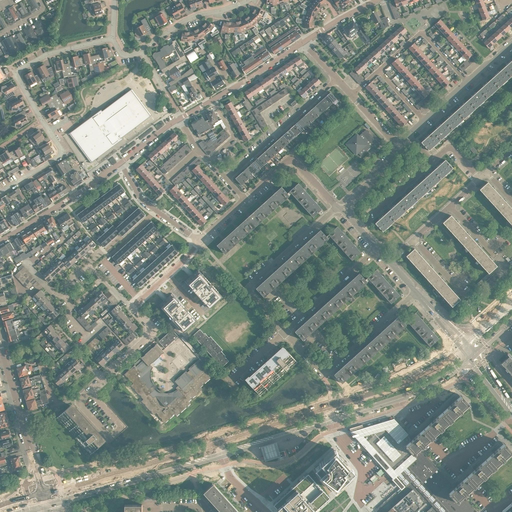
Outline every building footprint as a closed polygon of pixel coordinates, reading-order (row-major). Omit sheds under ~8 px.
[(39,8),(35,0),(31,0),(32,1),(29,3),(33,11),(39,8)] [(93,12),(92,13),(94,16),(93,16),(98,15),(99,16),(101,15),(102,14),(103,14),(102,10),(102,8),(106,6),(105,2),(101,3),(100,0),(99,0),(99,1),(91,3),(92,5),(88,6),(88,7),(90,6),(91,10),(93,12)] [(175,5),(180,15),(181,14),(182,16),(186,13),(184,9),(183,9),(182,7),(185,6),(182,0),(180,0),(179,1),(180,3),(175,5)] [(190,6),(191,9),(197,7),(194,0),(184,0),(187,5),(189,4),(190,6)] [(194,0),(197,7),(198,7),(199,9),(203,6),(202,2),(201,2),(200,0),(194,0)] [(314,0),(312,4),(320,10),(319,9),(320,9),(320,8),(321,8),(323,6),(317,0),(314,0)] [(476,3),(478,9),(485,6),(487,5),(486,3),(484,4),(483,1),(476,3)] [(28,12),(23,2),(20,4),(21,8),(19,9),(22,16),(28,12)] [(320,10),(312,4),(308,9),(317,14),(318,12),(318,11),(319,10),(320,10)] [(179,15),(180,15),(175,5),(170,8),(169,6),(166,8),(169,14),(172,13),(173,14),(173,15),(175,19),(180,17),(179,15)] [(306,15),(315,18),(315,17),(315,16),(316,16),(317,14),(308,9),(306,8),(307,6),(304,5),(302,8),(305,10),(307,11),(306,15)] [(480,14),(487,12),(489,11),(488,9),(486,9),(485,6),(478,9),(480,14)] [(12,7),(8,10),(14,19),(15,20),(19,18),(16,13),(12,7)] [(255,9),(254,11),(262,17),(265,11),(262,10),(260,9),(256,7),(256,8),(256,9),(255,9)] [(151,23),(154,29),(156,27),(156,28),(158,27),(159,26),(160,26),(167,22),(166,19),(168,18),(164,9),(153,15),(155,18),(149,21),(151,23)] [(380,19),(375,10),(370,13),(375,22),(380,19)] [(264,19),(262,17),(254,11),(252,13),(252,14),(251,15),(250,15),(257,22),(260,19),(262,20),(264,19)] [(488,15),(487,12),(480,14),(483,20),(489,17),(491,17),(490,14),(488,15)] [(249,16),(247,18),(252,27),(257,22),(250,15),(251,15),(249,16)] [(384,28),(389,26),(385,16),(380,18),(384,28)] [(147,33),(144,27),(148,25),(145,18),(140,21),(143,25),(136,28),(136,29),(135,30),(135,32),(134,34),(137,37),(140,36),(140,37),(147,33)] [(243,20),(242,20),(246,29),(252,27),(247,18),(245,19),(244,20),(243,20)] [(240,21),(238,22),(240,32),(246,29),(242,20),(243,21),(241,21),(240,21)] [(438,29),(444,24),(440,20),(434,24),(433,26),(435,28),(436,26),(438,29)] [(41,21),(34,24),(40,35),(47,31),(41,21)] [(204,25),(210,31),(214,26),(212,24),(210,23),(207,21),(206,23),(205,23),(204,25)] [(502,23),(504,25),(501,27),(506,32),(510,28),(505,23),(504,21),(502,23)] [(353,22),(349,24),(349,25),(347,26),(343,28),(348,35),(357,29),(353,22)] [(448,28),(444,24),(438,29),(437,30),(439,32),(440,31),(442,33),(448,28)] [(200,28),(200,27),(200,28),(205,35),(210,31),(204,25),(202,26),(202,27),(200,28)] [(402,25),(397,29),(402,35),(404,36),(406,35),(404,33),(407,31),(402,25)] [(499,29),(497,31),(501,36),(506,32),(501,27),(500,25),(498,27),(499,29)] [(30,26),(24,30),(30,41),(37,38),(30,26)] [(294,27),(290,30),(296,39),(301,36),(294,27)] [(205,35),(200,28),(199,29),(198,29),(196,30),(200,38),(205,35)] [(362,28),(357,31),(366,44),(370,41),(362,28)] [(452,33),(448,28),(442,33),(446,38),(452,33)] [(398,39),(402,35),(397,29),(393,33),(398,39)] [(493,31),(495,33),(492,35),(497,40),(501,36),(497,31),(495,29),(493,31)] [(192,32),(192,31),(191,31),(194,40),(200,38),(196,30),(194,31),(193,32),(192,32)] [(292,42),(296,39),(290,30),(286,33),(292,42)] [(27,47),(19,33),(17,35),(18,38),(15,40),(21,50),(27,47)] [(281,36),(288,45),(292,42),(286,33),(281,36)] [(393,43),(398,39),(393,33),(389,37),(393,43)] [(446,38),(445,39),(446,41),(445,42),(448,45),(449,44),(456,37),(452,33),(446,38)] [(490,37),(488,39),(493,44),(497,40),(492,35),(491,33),(489,35),(490,37)] [(12,35),(9,37),(16,49),(18,48),(17,47),(18,47),(14,40),(12,35)] [(324,41),(328,45),(334,40),(330,35),(324,41)] [(283,48),(288,45),(281,36),(277,39),(283,48)] [(392,47),(391,45),(393,43),(389,37),(384,41),(389,47),(391,48),(392,47)] [(452,44),(454,46),(460,42),(456,37),(449,44),(450,45),(452,44)] [(9,38),(5,41),(12,54),(16,52),(9,38)] [(175,61),(173,63),(185,56),(175,39),(175,40),(172,42),(172,41),(172,43),(169,46),(168,45),(164,46),(163,46),(169,56),(172,52),(172,51),(175,50),(178,56),(174,59),(175,61)] [(283,48),(277,39),(273,42),(279,51),(283,48)] [(483,43),(488,48),(493,44),(488,39),(483,43)] [(338,44),(334,40),(328,45),(332,50),(338,44)] [(387,49),(389,47),(384,41),(380,45),(385,51),(386,52),(388,51),(387,49)] [(275,54),(279,51),(273,42),(268,45),(275,54)] [(454,50),(456,48),(458,51),(464,46),(460,42),(454,46),(453,48),(454,50)] [(412,52),(418,48),(419,46),(418,44),(416,46),(414,43),(408,48),(412,52)] [(342,49),(338,44),(332,50),(336,54),(342,49)] [(380,45),(375,49),(380,55),(385,51),(380,45)] [(163,56),(164,57),(169,56),(163,46),(160,49),(160,51),(156,53),(155,52),(156,52),(153,53),(152,56),(155,61),(155,60),(155,59),(159,66),(159,67),(161,70),(173,63),(167,66),(161,58),(163,56)] [(460,53),(462,55),(468,50),(464,46),(458,51),(457,52),(458,54),(460,53)] [(101,49),(102,54),(103,59),(106,58),(114,56),(110,49),(108,49),(109,50),(108,51),(107,47),(101,49)] [(261,50),(267,59),(271,57),(265,47),(261,50)] [(420,50),(418,48),(412,52),(416,57),(422,52),(424,50),(422,48),(420,50)] [(342,49),(336,54),(340,59),(343,56),(346,58),(350,55),(345,50),(344,51),(342,49)] [(378,57),(380,55),(375,49),(371,53),(376,58),(377,60),(379,58),(378,57)] [(267,59),(261,50),(256,53),(263,62),(267,59)] [(462,55),(466,60),(467,59),(469,57),(471,55),(472,55),(468,50),(462,55)] [(194,51),(187,55),(191,62),(198,57),(194,51)] [(210,60),(215,57),(212,52),(207,55),(210,60)] [(426,53),(424,55),(422,52),(416,57),(420,61),(426,56),(427,55),(426,53)] [(82,57),(81,57),(82,65),(88,64),(88,63),(91,63),(90,57),(89,53),(83,54),(84,58),(83,58),(82,57)] [(254,54),(253,53),(252,53),(250,54),(252,56),(258,65),(263,62),(256,53),(254,54)] [(367,57),(371,62),(376,58),(371,53),(367,57)] [(101,54),(94,55),(96,64),(99,63),(102,73),(105,71),(103,64),(107,63),(106,58),(103,59),(102,54),(101,55),(101,54)] [(96,64),(94,55),(91,56),(91,57),(90,57),(91,63),(88,63),(88,64),(90,71),(94,70),(95,74),(100,74),(102,73),(99,63),(96,64)] [(71,57),(72,63),(73,63),(74,67),(77,66),(82,65),(81,57),(79,58),(79,59),(78,59),(77,56),(71,57)] [(185,56),(173,63),(161,70),(163,73),(165,72),(168,70),(169,71),(168,71),(170,76),(169,76),(179,70),(176,67),(175,66),(188,60),(185,56)] [(254,68),(258,65),(252,56),(248,59),(254,68)] [(302,62),(298,56),(293,59),(297,65),(299,67),(301,66),(299,64),(302,62)] [(430,61),(426,56),(420,61),(424,66),(430,61)] [(367,66),(371,62),(367,57),(362,61),(367,66)] [(393,65),(395,68),(401,63),(397,58),(391,63),(390,65),(391,67),(393,65)] [(55,71),(62,70),(64,69),(63,65),(64,65),(62,59),(56,61),(57,64),(56,64),(54,64),(55,71)] [(250,71),(254,68),(248,59),(243,62),(250,71)] [(295,67),(297,65),(293,59),(288,63),(292,68),(294,71),(296,69),(295,67)] [(511,59),(509,62),(508,61),(506,63),(507,64),(508,64),(506,66),(506,65),(503,68),(510,77),(511,75),(511,59)] [(227,67),(222,60),(218,62),(223,71),(227,68),(233,78),(240,74),(236,68),(238,66),(236,62),(233,64),(233,63),(227,67)] [(245,74),(250,71),(243,62),(242,60),(240,62),(243,66),(241,68),(245,74)] [(207,71),(205,72),(207,75),(210,73),(208,70),(210,70),(209,68),(211,67),(207,61),(202,64),(206,70),(207,71)] [(358,65),(363,70),(367,66),(362,61),(358,65)] [(434,62),(432,64),(430,61),(424,66),(428,70),(434,65),(435,64),(434,62)] [(65,64),(64,65),(63,65),(64,69),(62,70),(63,77),(67,76),(68,78),(67,79),(69,88),(74,88),(78,85),(76,76),(75,77),(74,74),(78,73),(77,66),(74,67),(73,63),(72,63),(71,63),(71,62),(64,64),(65,64)] [(290,70),(292,68),(288,63),(284,66),(288,72),(289,74),(291,72),(290,70)] [(401,63),(395,68),(394,69),(395,71),(397,70),(399,72),(405,67),(401,63)] [(54,75),(51,67),(47,69),(44,65),(37,69),(42,78),(49,74),(51,77),(54,75)] [(356,72),(358,74),(363,70),(358,65),(353,69),(354,69),(356,72)] [(438,70),(434,65),(428,70),(432,74),(438,70)] [(286,76),(285,74),(288,72),(284,66),(279,69),(283,75),(284,77),(286,76)] [(179,70),(169,76),(170,76),(173,79),(174,79),(174,80),(170,81),(168,83),(169,83),(170,86),(170,87),(195,72),(192,67),(181,76),(180,75),(181,75),(179,70)] [(210,70),(208,70),(210,73),(207,75),(205,72),(203,74),(208,81),(209,80),(214,77),(218,74),(214,67),(210,70)] [(409,72),(405,67),(399,72),(403,76),(409,72)] [(496,75),(491,79),(499,87),(505,82),(504,81),(506,79),(507,80),(510,77),(503,68),(499,72),(498,73),(497,72),(497,71),(495,73),(495,74),(496,75)] [(280,77),(283,75),(279,69),(274,72),(278,78),(279,80),(281,79),(280,77)] [(436,79),(442,74),(438,70),(432,74),(436,79)] [(40,81),(37,75),(34,76),(32,72),(24,76),(30,85),(37,81),(37,82),(40,81)] [(269,76),(273,82),(278,78),(274,72),(269,76)] [(407,81),(413,76),(409,72),(403,76),(402,78),(403,80),(405,78),(407,81)] [(190,81),(198,77),(196,73),(188,77),(190,81)] [(436,79),(440,83),(446,78),(447,77),(445,75),(444,76),(442,74),(436,79)] [(314,78),(311,81),(316,86),(321,82),(315,75),(313,77),(314,78)] [(268,85),(273,82),(269,76),(264,79),(268,85)] [(417,81),(413,76),(407,81),(406,82),(407,84),(409,83),(411,85),(417,81)] [(196,99),(194,97),(197,95),(193,87),(189,81),(187,77),(182,80),(184,84),(187,90),(189,94),(187,95),(187,96),(187,97),(188,98),(189,98),(191,102),(192,102),(193,101),(194,100),(196,99)] [(214,77),(209,80),(210,82),(211,81),(212,82),(210,83),(215,89),(224,83),(220,77),(215,79),(214,77)] [(448,81),(446,78),(440,83),(444,88),(450,83),(449,83),(451,81),(449,79),(448,81)] [(259,82),(263,88),(268,85),(264,79),(259,82)] [(492,93),(499,87),(491,79),(486,83),(485,82),(483,84),(484,85),(484,86),(483,87),(483,86),(479,90),(487,98),(490,95),(490,94),(492,92),(492,93)] [(311,81),(307,85),(312,90),(316,86),(311,81)] [(415,90),(421,85),(417,81),(411,85),(410,87),(411,89),(413,87),(415,90)] [(6,85),(2,87),(1,91),(6,94),(5,97),(6,99),(15,94),(13,90),(15,89),(11,82),(6,85)] [(258,92),(263,88),(259,82),(254,86),(258,92)] [(371,82),(365,87),(369,91),(375,86),(376,85),(375,83),(373,85),(371,82)] [(307,94),(312,90),(307,85),(306,83),(304,85),(305,87),(303,89),(307,94)] [(417,92),(419,94),(425,89),(421,85),(415,90),(414,91),(415,93),(417,92)] [(254,86),(249,89),(253,95),(258,92),(254,86)] [(379,91),(375,86),(369,91),(373,96),(379,91)] [(298,93),(303,98),(307,94),(303,89),(301,87),(299,89),(301,91),(298,93)] [(91,163),(121,141),(123,139),(122,137),(151,116),(151,115),(150,115),(131,90),(132,89),(131,89),(102,111),(101,110),(69,133),(69,134),(69,133),(91,162),(91,163)] [(250,97),(253,95),(249,89),(244,92),(249,100),(252,99),(250,97)] [(421,96),(423,98),(423,99),(424,98),(426,96),(428,94),(429,94),(425,89),(419,94),(418,96),(419,97),(421,96)] [(47,104),(49,107),(71,94),(67,90),(59,95),(60,96),(58,97),(56,94),(50,97),(51,100),(47,102),(48,103),(47,104)] [(483,101),(487,98),(479,90),(476,93),(475,94),(474,93),(473,93),(471,94),(472,95),(472,96),(468,100),(475,108),(481,103),(481,102),(483,101)] [(377,100),(383,95),(379,91),(373,96),(377,100)] [(42,105),(47,102),(51,100),(50,97),(47,92),(40,96),(41,97),(42,97),(42,98),(39,99),(42,105)] [(328,94),(327,93),(325,95),(333,103),(333,102),(336,99),(330,92),(328,94)] [(51,109),(52,110),(56,108),(57,111),(63,107),(61,104),(64,102),(64,104),(72,99),(71,94),(49,107),(51,110),(51,109)] [(324,98),(323,99),(329,106),(332,103),(333,103),(325,95),(323,96),(324,98)] [(387,100),(383,95),(377,100),(381,104),(387,100)] [(13,111),(16,112),(19,109),(24,106),(25,106),(21,99),(18,100),(16,97),(7,102),(9,104),(9,109),(9,110),(9,111),(10,112),(11,112),(12,111),(13,111)] [(321,100),(320,99),(318,101),(326,110),(326,109),(325,109),(329,106),(323,99),(321,100)] [(385,109),(391,104),(387,100),(381,104),(385,109)] [(469,114),(475,108),(468,100),(463,104),(462,104),(462,103),(460,105),(460,106),(461,107),(460,108),(460,107),(456,111),(464,119),(467,116),(467,115),(469,113),(469,114)] [(317,104),(315,106),(322,112),(325,109),(325,110),(326,110),(318,101),(316,103),(317,104)] [(227,111),(234,107),(231,102),(224,105),(227,111)] [(393,107),(391,104),(385,109),(389,113),(395,108),(396,107),(395,105),(393,107)] [(314,107),(313,106),(311,108),(318,116),(319,116),(318,116),(322,112),(315,106),(314,107)] [(235,110),(234,107),(227,111),(230,116),(236,112),(239,111),(237,109),(235,110)] [(52,110),(47,113),(50,119),(53,117),(53,118),(54,120),(60,116),(57,111),(56,108),(52,110)] [(310,111),(308,112),(314,119),(318,116),(311,108),(309,110),(310,111)] [(399,109),(397,111),(395,108),(389,113),(393,118),(399,113),(400,111),(399,109)] [(24,115),(26,114),(24,110),(15,115),(17,119),(15,120),(15,126),(19,128),(22,125),(28,122),(28,123),(28,122),(24,115)] [(218,121),(216,118),(217,117),(216,117),(216,116),(215,116),(212,111),(211,111),(209,112),(209,113),(207,114),(209,119),(209,120),(207,121),(211,129),(214,127),(213,125),(215,124),(214,123),(218,121)] [(460,122),(464,119),(456,111),(452,114),(453,114),(451,115),(451,114),(451,115),(450,114),(448,115),(449,116),(449,117),(444,121),(452,129),(458,124),(457,123),(459,122),(460,122)] [(239,117),(236,112),(230,116),(233,121),(239,117)] [(307,114),(306,112),(303,114),(311,123),(311,122),(314,119),(308,112),(307,114)] [(393,118),(397,122),(402,117),(404,116),(402,114),(401,115),(399,113),(393,118)] [(302,117),(301,119),(307,126),(310,123),(311,123),(303,114),(301,116),(302,117)] [(200,135),(211,129),(207,121),(206,120),(205,121),(202,117),(191,123),(194,129),(196,128),(196,129),(195,130),(199,138),(201,137),(200,135)] [(236,126),(242,123),(239,117),(233,121),(236,126)] [(405,120),(402,117),(397,122),(401,126),(408,120),(407,118),(405,120)] [(299,120),(298,119),(296,121),(304,129),(307,126),(301,119),(299,120)] [(295,124),(294,125),(300,132),(303,129),(304,130),(304,129),(296,121),(294,123),(295,124)] [(446,135),(452,129),(444,121),(440,125),(439,125),(438,124),(436,126),(437,127),(438,128),(437,129),(436,128),(433,132),(440,140),(444,137),(443,136),(445,134),(446,135)] [(245,128),(242,123),(236,126),(239,131),(245,128)] [(292,127),(291,126),(289,128),(297,136),(296,135),(300,132),(294,125),(292,127)] [(239,131),(242,136),(248,133),(250,132),(249,129),(247,131),(245,128),(239,131)] [(288,131),(286,132),(293,139),(296,136),(297,136),(289,128),(287,129),(288,131)] [(42,134),(38,129),(34,132),(33,130),(25,135),(28,138),(29,137),(30,138),(29,139),(31,142),(42,134)] [(357,135),(357,134),(346,144),(356,154),(357,152),(361,156),(377,141),(365,129),(357,135)] [(179,137),(175,132),(170,136),(175,141),(179,137)] [(285,133),(284,132),(282,134),(289,143),(289,142),(293,139),(286,132),(285,133)] [(436,143),(437,143),(440,140),(433,132),(429,135),(428,136),(428,135),(428,136),(427,135),(425,136),(425,137),(426,138),(421,142),(428,151),(435,145),(434,144),(436,143)] [(250,136),(248,133),(242,136),(245,142),(253,137),(252,135),(250,136)] [(34,146),(35,145),(36,146),(35,147),(36,148),(36,149),(39,147),(43,145),(43,144),(44,144),(43,143),(42,142),(46,139),(42,134),(31,142),(34,146)] [(281,137),(279,139),(285,145),(289,142),(289,143),(282,134),(280,136),(281,137)] [(172,144),(175,141),(170,136),(166,140),(170,145),(172,147),(174,146),(172,144)] [(277,140),(276,139),(274,141),(282,149),(285,145),(279,139),(277,140)] [(168,148),(170,145),(166,140),(161,144),(166,149),(168,151),(169,150),(168,148)] [(273,144),(272,145),(278,152),(281,149),(282,149),(274,141),(272,143),(273,144)] [(39,147),(42,152),(51,147),(47,142),(44,144),(43,144),(43,145),(39,147)] [(157,148),(162,153),(166,149),(161,144),(157,148)] [(270,147),(269,145),(267,147),(275,156),(275,155),(278,152),(272,145),(270,147)] [(24,155),(20,146),(14,149),(19,158),(24,155)] [(44,156),(42,158),(44,162),(52,157),(50,155),(54,153),(51,147),(42,152),(44,156)] [(266,150),(264,152),(271,159),(274,155),(274,156),(275,156),(267,147),(265,149),(266,150)] [(159,156),(162,153),(157,148),(152,152),(157,157),(159,159),(161,157),(159,156)] [(9,152),(7,149),(2,153),(7,161),(12,158),(9,152)] [(19,158),(14,149),(9,152),(12,158),(13,161),(19,158)] [(156,162),(155,160),(157,157),(152,152),(148,156),(153,161),(154,163),(156,162)] [(262,152),(260,154),(267,162),(268,162),(267,162),(271,159),(264,152),(263,153),(262,152)] [(258,156),(259,157),(257,158),(263,165),(267,162),(260,154),(258,156)] [(255,159),(253,161),(260,169),(260,168),(263,165),(257,158),(256,160),(255,159)] [(62,175),(67,172),(72,169),(65,159),(56,165),(62,175)] [(438,166),(433,170),(441,179),(447,173),(446,173),(448,171),(449,171),(453,168),(445,160),(441,163),(442,163),(440,164),(439,163),(437,165),(438,166)] [(250,162),(251,164),(250,165),(256,172),(260,169),(253,161),(250,162)] [(136,169),(140,173),(145,169),(141,164),(136,169)] [(195,167),(192,169),(192,170),(190,171),(190,172),(192,174),(194,172),(196,174),(201,170),(197,165),(197,166),(195,167)] [(247,165),(245,167),(253,175),(256,172),(250,165),(248,166),(247,165)] [(244,170),(243,172),(249,178),(252,175),(253,176),(253,175),(245,167),(243,169),(244,170)] [(143,177),(144,178),(149,173),(151,172),(149,170),(147,171),(145,169),(140,173),(143,177)] [(200,179),(205,174),(201,170),(196,174),(194,176),(196,178),(198,176),(200,179)] [(425,178),(422,181),(429,189),(433,186),(432,185),(434,183),(435,184),(441,179),(433,170),(429,175),(428,174),(427,173),(425,175),(426,176),(427,177),(425,178)] [(75,187),(84,181),(77,171),(72,173),(70,175),(71,176),(70,176),(72,179),(70,180),(75,187)] [(249,178),(243,172),(241,173),(240,172),(238,174),(246,182),(245,181),(249,178)] [(147,182),(148,182),(153,178),(155,176),(153,174),(151,176),(149,173),(144,178),(147,182)] [(209,179),(205,174),(200,179),(198,181),(200,182),(202,181),(204,183),(209,179)] [(245,182),(246,182),(238,174),(236,176),(237,177),(235,178),(236,179),(241,185),(242,185),(245,182)] [(60,187),(52,175),(48,178),(61,196),(68,192),(64,185),(60,187)] [(152,187),(155,183),(157,182),(159,181),(157,179),(155,180),(153,178),(148,182),(151,186),(152,187)] [(208,188),(213,183),(209,179),(204,183),(208,188)] [(237,184),(241,188),(243,186),(242,185),(241,185),(236,179),(234,181),(235,181),(237,184)] [(414,187),(415,187),(410,191),(418,200),(424,194),(423,194),(425,192),(426,192),(429,189),(422,181),(418,184),(417,185),(416,185),(416,184),(414,186),(414,187)] [(155,183),(152,187),(156,191),(161,186),(163,185),(161,183),(159,184),(157,182),(155,183)] [(479,189),(491,202),(499,195),(494,189),(495,188),(493,187),(492,187),(487,182),(479,189)] [(217,187),(213,183),(208,188),(212,192),(217,187)] [(296,197),(301,204),(310,196),(309,196),(305,191),(303,189),(303,188),(302,189),(298,184),(298,183),(289,191),(287,193),(289,195),(291,193),(296,197),(295,198),(296,197)] [(119,184),(114,187),(120,195),(124,192),(119,184)] [(160,196),(165,191),(161,186),(156,191),(160,196)] [(175,186),(169,190),(173,195),(179,190),(175,186)] [(60,197),(54,187),(52,189),(54,191),(53,191),(52,191),(51,191),(57,199),(60,197)] [(114,187),(110,190),(116,198),(120,195),(114,187)] [(213,194),(216,196),(221,192),(217,187),(212,192),(210,194),(212,196),(213,194)] [(289,196),(289,195),(287,193),(281,187),(276,192),(276,191),(276,192),(274,194),(273,194),(274,194),(269,199),(268,198),(276,207),(282,201),(282,202),(283,201),(282,201),(288,195),(289,196)] [(23,196),(18,188),(7,195),(10,200),(18,194),(20,198),(23,196)] [(48,194),(53,202),(57,199),(51,191),(49,188),(47,190),(50,194),(48,194)] [(110,190),(106,193),(112,201),(116,198),(110,190)] [(183,194),(179,190),(173,195),(177,199),(183,194)] [(412,205),(418,200),(410,191),(405,196),(405,195),(404,194),(402,196),(403,197),(403,198),(402,199),(398,202),(406,210),(410,207),(409,206),(411,205),(412,205)] [(216,196),(220,201),(225,196),(221,192),(216,196)] [(44,207),(48,205),(41,195),(40,193),(36,196),(37,197),(44,207)] [(48,205),(51,203),(45,193),(43,194),(41,195),(48,205)] [(106,193),(102,196),(108,204),(112,201),(106,193)] [(185,197),(183,194),(177,199),(181,204),(187,199),(188,197),(187,196),(185,197)] [(7,204),(9,203),(11,202),(10,200),(7,195),(3,197),(7,204)] [(504,200),(499,195),(491,202),(502,215),(510,207),(506,202),(506,201),(505,199),(504,200)] [(102,196),(98,200),(104,207),(108,204),(102,196)] [(220,204),(221,203),(224,205),(229,201),(225,196),(220,201),(218,202),(220,204)] [(310,196),(301,204),(307,210),(307,211),(307,210),(313,216),(312,217),(313,217),(322,209),(321,209),(316,204),(317,204),(316,204),(314,202),(315,201),(314,201),(309,197),(310,196)] [(35,202),(40,210),(44,207),(37,197),(33,200),(35,202)] [(276,207),(268,198),(268,199),(263,204),(263,203),(263,204),(261,206),(260,205),(260,206),(261,206),(256,211),(255,210),(263,219),(263,218),(269,213),(270,213),(269,213),(276,207)] [(185,208),(191,203),(187,199),(181,204),(185,208)] [(98,200),(94,203),(99,210),(104,207),(98,200)] [(36,212),(40,210),(35,202),(33,204),(32,201),(30,202),(36,212)] [(402,213),(402,214),(406,210),(398,202),(395,205),(395,206),(394,207),(393,206),(392,205),(390,207),(391,208),(387,212),(394,221),(400,215),(402,213)] [(94,203),(90,206),(95,213),(99,210),(94,203)] [(193,206),(191,203),(185,208),(189,212),(195,208),(196,206),(194,205),(193,206)] [(29,215),(34,212),(28,204),(24,207),(29,215)] [(90,206),(86,209),(91,216),(95,213),(90,206)] [(214,206),(212,208),(218,215),(219,213),(220,214),(221,213),(214,206)] [(29,215),(24,207),(20,210),(25,218),(29,215)] [(502,215),(511,225),(511,209),(510,207),(502,215)] [(199,208),(197,210),(195,208),(189,212),(193,217),(199,212),(200,210),(199,208)] [(86,209),(81,212),(87,219),(91,216),(86,209)] [(138,209),(134,212),(140,219),(144,215),(138,209)] [(263,219),(255,210),(255,211),(251,215),(250,215),(248,217),(247,217),(248,218),(243,222),(242,222),(250,230),(251,230),(250,230),(256,224),(257,225),(257,224),(263,219)] [(23,221),(17,211),(13,213),(14,214),(13,215),(19,223),(23,221)] [(81,212),(77,215),(83,222),(87,219),(81,212)] [(134,212),(130,215),(137,222),(140,219),(134,212)] [(193,217),(197,221),(202,216),(199,212),(193,217)] [(388,226),(394,221),(387,212),(382,217),(382,216),(381,215),(379,217),(380,218),(379,218),(380,219),(379,220),(375,223),(380,229),(383,231),(386,228),(386,227),(388,226)] [(74,223),(68,213),(62,216),(67,224),(69,226),(74,223)] [(15,226),(19,223),(13,215),(9,217),(15,226)] [(130,215),(126,219),(133,226),(137,222),(130,215)] [(454,235),(462,228),(457,223),(458,222),(457,220),(456,221),(451,215),(442,223),(454,235)] [(62,227),(67,224),(62,216),(57,220),(62,227)] [(207,221),(202,216),(197,221),(201,226),(207,221)] [(0,223),(5,231),(9,228),(2,217),(0,218),(0,223)] [(49,218),(47,220),(52,227),(53,229),(55,228),(54,226),(57,224),(52,217),(51,217),(49,218),(49,219),(49,218)] [(126,219),(122,222),(129,229),(133,226),(126,219)] [(43,222),(43,223),(47,230),(52,227),(47,220),(45,221),(46,221),(45,221),(43,222)] [(122,222),(119,226),(125,233),(129,229),(122,222)] [(250,230),(250,231),(250,230),(242,222),(243,222),(238,227),(237,226),(237,227),(235,229),(235,228),(235,229),(230,234),(230,233),(238,242),(237,242),(244,236),(250,230)] [(39,224),(39,225),(37,226),(41,233),(42,235),(44,234),(43,232),(46,230),(42,223),(41,224),(41,223),(39,224)] [(150,223),(146,226),(153,233),(157,230),(150,223)] [(36,236),(41,233),(37,226),(35,228),(34,227),(32,229),(36,236)] [(112,226),(108,229),(115,236),(118,233),(115,229),(112,226)] [(119,226),(115,229),(118,233),(121,236),(125,233),(119,226)] [(146,226),(143,230),(149,237),(153,233),(146,226)] [(340,247),(349,239),(348,240),(344,235),(344,234),(342,232),(342,231),(341,232),(337,227),(337,226),(328,234),(326,237),(328,238),(330,236),(334,240),(334,241),(335,241),(340,247)] [(467,233),(462,228),(454,235),(465,248),(474,240),(469,235),(470,234),(468,232),(467,233)] [(108,229),(105,233),(111,240),(115,236),(108,229)] [(28,232),(26,233),(30,240),(31,242),(34,240),(33,238),(35,237),(31,230),(30,230),(28,231),(28,232)] [(143,230),(139,233),(145,240),(149,237),(143,230)] [(328,239),(328,238),(326,237),(320,230),(315,235),(313,237),(312,237),(313,237),(308,242),(307,241),(315,250),(321,244),(321,245),(322,244),(321,244),(327,238),(328,239)] [(30,240),(26,233),(24,234),(21,235),(22,236),(21,236),(25,243),(28,241),(29,243),(31,242),(30,240)] [(105,233),(101,236),(107,243),(111,240),(105,233)] [(139,233),(135,236),(141,243),(145,240),(139,233)] [(237,242),(238,242),(230,233),(229,233),(230,234),(225,238),(224,238),(225,238),(222,241),(222,240),(222,241),(217,245),(225,254),(224,253),(231,248),(231,247),(237,242)] [(101,236),(97,240),(103,247),(107,243),(101,236)] [(135,236),(131,240),(138,247),(141,243),(135,236)] [(21,241),(18,237),(14,240),(15,241),(12,243),(17,251),(20,250),(18,247),(23,244),(22,243),(23,243),(21,241)] [(85,242),(91,249),(96,245),(90,238),(85,242)] [(349,239),(340,247),(346,253),(346,254),(346,253),(352,260),(351,260),(352,260),(361,252),(360,252),(355,247),(356,247),(355,247),(353,245),(354,245),(353,244),(353,245),(349,240),(349,239)] [(91,249),(85,242),(83,240),(79,244),(81,246),(86,252),(90,248),(91,249)] [(131,240),(127,243),(134,250),(138,247),(131,240)] [(478,246),(478,245),(474,240),(465,248),(477,260),(485,253),(480,248),(481,247),(480,245),(478,246)] [(294,253),(302,262),(302,261),(308,256),(309,256),(308,256),(315,250),(307,241),(307,242),(303,246),(302,246),(302,247),(300,249),(300,248),(299,248),(300,249),(295,253),(294,253)] [(14,249),(10,242),(5,245),(11,255),(12,257),(14,255),(12,250),(14,249)] [(127,243),(124,247),(130,254),(134,250),(127,243)] [(81,256),(86,252),(81,246),(79,244),(77,245),(79,248),(76,250),(81,256)] [(5,245),(1,248),(5,254),(7,257),(11,255),(5,245)] [(171,246),(167,249),(174,256),(178,253),(171,246)] [(124,247),(120,250),(126,257),(130,254),(124,247)] [(406,256),(417,269),(426,261),(421,256),(422,255),(420,253),(419,254),(414,248),(406,256)] [(167,249),(164,253),(170,260),(174,256),(167,249)] [(77,260),(81,256),(76,250),(72,254),(77,260)] [(120,250),(116,253),(122,260),(126,257),(120,250)] [(32,254),(30,251),(26,254),(24,252),(20,255),(23,260),(32,254)] [(65,256),(67,258),(72,264),(77,260),(72,254),(70,252),(65,256)] [(116,253),(112,257),(118,264),(122,260),(116,253)] [(164,253),(160,256),(166,263),(170,260),(164,253)] [(282,265),(281,265),(289,274),(290,274),(289,273),(295,267),(296,268),(296,267),(302,262),(294,253),(295,254),(290,258),(289,258),(287,260),(287,261),(282,265)] [(477,260),(488,273),(492,270),(497,266),(492,260),(492,259),(491,258),(490,258),(485,253),(477,260)] [(13,259),(16,263),(23,260),(20,255),(13,259)] [(58,256),(53,261),(56,263),(61,269),(65,265),(63,262),(58,256)] [(160,256),(156,259),(162,266),(166,263),(160,256)] [(67,258),(63,262),(65,265),(68,268),(72,264),(67,258)] [(205,258),(200,262),(209,271),(213,267),(205,258)] [(156,259),(152,263),(159,270),(162,266),(156,259)] [(50,266),(51,267),(56,273),(61,269),(56,263),(54,261),(50,266)] [(430,266),(426,261),(417,269),(429,281),(437,274),(432,268),(433,267),(431,266),(430,266)] [(152,263),(148,266),(155,273),(159,270),(152,263)] [(269,276),(277,285),(276,285),(283,279),(283,280),(283,279),(289,273),(289,274),(281,265),(282,265),(277,270),(276,269),(276,270),(274,272),(269,277),(269,276)] [(148,266),(145,270),(151,277),(155,273),(148,266)] [(51,267),(47,271),(53,278),(52,277),(56,273),(51,267)] [(373,284),(374,284),(379,290),(388,282),(387,283),(383,278),(383,277),(381,275),(380,275),(376,270),(376,269),(367,277),(367,278),(365,280),(367,281),(369,279),(374,283),(373,284)] [(145,270),(141,273),(147,280),(151,277),(145,270)] [(198,270),(185,282),(209,308),(222,297),(198,270)] [(488,273),(486,275),(477,283),(477,284),(479,286),(485,293),(485,292),(497,282),(501,279),(492,270),(488,273)] [(48,282),(53,278),(47,271),(44,274),(42,272),(40,273),(48,282)] [(141,273),(137,276),(143,283),(147,280),(141,273)] [(346,285),(354,293),(360,287),(360,288),(361,288),(360,287),(366,282),(367,282),(367,281),(365,280),(359,273),(359,274),(354,278),(352,280),(351,280),(352,281),(347,285),(346,285)] [(442,279),(437,274),(429,281),(440,294),(448,286),(444,281),(444,280),(443,278),(442,279)] [(137,276),(133,280),(138,286),(139,287),(143,283),(137,276)] [(277,285),(269,276),(269,277),(264,281),(263,281),(264,282),(261,284),(261,283),(261,284),(256,288),(264,297),(264,296),(270,291),(276,285),(277,285)] [(388,282),(379,290),(380,290),(385,296),(385,297),(391,303),(400,295),(399,295),(394,291),(395,290),(394,290),(392,288),(393,288),(392,287),(392,288),(388,283),(388,282)] [(334,297),(333,296),(341,305),(347,299),(348,299),(347,299),(354,293),(354,294),(354,293),(346,285),(341,290),(341,289),(341,290),(339,292),(339,291),(338,292),(339,292),(334,297)] [(454,291),(453,292),(448,286),(440,294),(452,306),(460,299),(455,294),(456,293),(454,291)] [(40,290),(33,296),(37,301),(44,295),(40,290)] [(100,291),(95,295),(102,302),(104,304),(108,300),(107,299),(106,297),(105,297),(103,294),(100,291)] [(172,294),(159,305),(183,332),(196,321),(172,294)] [(44,295),(37,301),(41,305),(47,300),(43,296),(44,295)] [(104,304),(102,302),(95,295),(96,296),(92,300),(97,306),(100,303),(102,306),(104,304)] [(320,308),(328,317),(329,317),(328,316),(334,311),(335,311),(335,310),(341,305),(333,296),(334,297),(329,301),(328,301),(326,303),(325,303),(326,304),(321,308),(320,308)] [(45,310),(51,304),(47,300),(41,305),(45,310)] [(93,310),(97,306),(92,300),(88,304),(93,310)] [(55,309),(51,304),(45,310),(49,314),(56,308),(55,309)] [(82,307),(88,314),(93,310),(88,304),(83,308),(82,307)] [(11,305),(7,306),(2,307),(0,307),(0,311),(1,314),(9,312),(13,311),(13,309),(13,308),(12,305),(11,305)] [(113,317),(114,316),(121,310),(117,305),(108,313),(113,317)] [(84,318),(88,314),(82,307),(78,311),(81,315),(83,317),(84,318)] [(54,319),(60,312),(56,308),(49,314),(54,319)] [(308,320),(308,319),(316,328),(315,328),(321,322),(322,323),(322,322),(328,316),(328,317),(320,308),(321,308),(316,313),(315,312),(315,313),(313,315),(308,320)] [(116,322),(118,320),(124,315),(120,311),(121,310),(114,316),(117,318),(115,320),(116,322)] [(12,312),(9,313),(1,315),(1,316),(1,317),(2,318),(3,320),(13,318),(12,312)] [(406,321),(404,323),(406,324),(408,322),(413,327),(412,327),(413,327),(418,333),(427,325),(426,326),(422,321),(422,320),(420,318),(419,318),(415,313),(415,312),(406,320),(406,321)] [(118,320),(122,324),(128,319),(124,315),(118,320)] [(385,328),(393,337),(393,336),(399,330),(399,331),(400,331),(399,330),(406,325),(406,324),(404,323),(398,316),(398,317),(393,321),(391,323),(390,323),(391,324),(386,328),(385,328)] [(128,319),(122,324),(127,329),(133,323),(132,324),(128,319)] [(315,328),(316,328),(308,319),(307,320),(308,320),(303,324),(302,324),(303,325),(300,327),(300,326),(300,327),(295,331),(303,340),(302,339),(309,334),(315,328)] [(6,331),(14,329),(14,326),(22,324),(21,322),(18,323),(5,326),(5,328),(5,329),(5,331),(6,331)] [(131,334),(132,333),(134,331),(137,327),(133,323),(127,329),(131,334)] [(50,325),(43,331),(47,335),(54,329),(50,325)] [(427,326),(427,325),(418,333),(418,334),(419,333),(424,339),(424,340),(430,346),(429,346),(430,346),(439,338),(438,338),(438,339),(433,334),(434,333),(433,333),(431,331),(432,331),(431,330),(431,331),(426,326),(427,326)] [(393,337),(385,328),(380,333),(380,332),(380,333),(378,335),(377,335),(378,335),(373,340),(372,339),(380,348),(386,342),(387,343),(387,342),(386,342),(393,336),(393,337)] [(47,335),(51,340),(57,335),(53,330),(54,329),(47,335)] [(199,329),(193,335),(221,367),(228,361),(224,356),(225,356),(221,351),(222,350),(210,336),(209,337),(204,333),(204,334),(199,329)] [(165,348),(178,336),(171,330),(158,341),(165,348)] [(16,336),(19,335),(18,333),(8,336),(8,338),(7,339),(8,341),(9,341),(9,342),(17,339),(16,336)] [(61,339),(57,335),(51,340),(50,341),(54,346),(55,344),(61,339)] [(181,338),(194,353),(196,351),(183,336),(181,338)] [(55,344),(59,349),(66,343),(66,342),(65,343),(61,339),(55,344)] [(124,346),(118,339),(114,343),(120,350),(124,346)] [(380,348),(372,339),(373,340),(368,344),(367,344),(367,345),(365,347),(365,346),(365,347),(360,351),(359,351),(367,360),(368,360),(367,359),(373,354),(374,354),(380,348)] [(66,343),(59,349),(64,353),(70,347),(66,343)] [(120,350),(114,343),(109,347),(115,353),(119,349),(120,350)] [(165,422),(174,414),(176,416),(190,403),(188,401),(202,389),(200,387),(214,374),(205,365),(205,364),(199,359),(188,369),(190,370),(187,373),(186,371),(174,381),(179,386),(176,388),(177,389),(176,390),(175,391),(174,391),(173,392),(172,392),(171,393),(170,393),(168,393),(167,393),(166,393),(165,393),(164,393),(163,393),(162,392),(161,392),(160,392),(159,391),(158,390),(157,390),(156,389),(156,388),(157,387),(156,387),(154,385),(154,384),(153,384),(153,383),(152,382),(152,381),(152,380),(151,379),(151,378),(151,377),(151,376),(151,375),(151,374),(151,373),(151,372),(151,371),(151,370),(152,369),(152,368),(153,367),(150,364),(164,352),(157,344),(153,348),(150,345),(142,352),(145,355),(134,364),(134,365),(124,374),(133,383),(131,385),(143,399),(141,401),(154,415),(156,417),(158,415),(164,422),(165,422)] [(246,380),(249,384),(259,395),(296,361),(287,351),(282,346),(249,376),(248,375),(245,379),(246,380)] [(105,351),(110,357),(115,353),(109,347),(105,351)] [(106,361),(110,357),(105,351),(101,355),(107,362),(106,361)] [(347,362),(347,363),(355,371),(354,371),(361,365),(361,366),(361,365),(367,360),(359,351),(360,352),(355,356),(354,356),(352,358),(347,363),(347,362)] [(508,371),(511,375),(511,357),(508,353),(505,356),(507,358),(501,363),(506,369),(505,370),(504,370),(506,372),(506,371),(507,372),(508,371)] [(95,358),(102,366),(107,362),(101,355),(99,354),(95,358)] [(199,354),(197,356),(199,359),(205,364),(207,363),(199,354)] [(78,358),(76,360),(71,364),(77,370),(82,366),(81,366),(79,364),(78,362),(80,360),(78,358)] [(355,372),(355,371),(347,363),(346,363),(347,363),(342,368),(342,367),(341,367),(342,368),(339,370),(339,369),(339,370),(334,375),(334,374),(342,383),(341,383),(348,377),(354,371),(355,372)] [(77,371),(77,370),(71,364),(67,368),(72,373),(76,370),(77,371)] [(19,377),(28,375),(27,372),(31,371),(31,372),(39,369),(38,366),(32,368),(17,372),(17,373),(18,372),(18,374),(18,375),(18,376),(19,377)] [(60,369),(67,377),(72,373),(67,368),(64,370),(62,368),(60,369)] [(63,381),(67,377),(60,369),(58,371),(60,373),(58,376),(64,382),(63,381)] [(35,379),(37,378),(41,377),(41,374),(33,376),(33,377),(29,378),(28,376),(20,378),(20,379),(19,379),(20,381),(21,381),(21,383),(20,383),(21,383),(35,379)] [(59,387),(64,382),(58,376),(53,380),(52,379),(50,381),(55,387),(58,385),(59,387)] [(43,383),(41,377),(37,378),(35,379),(21,383),(22,385),(21,385),(21,387),(22,387),(23,388),(31,385),(31,386),(35,385),(34,382),(36,381),(35,381),(37,380),(39,385),(43,383)] [(26,399),(26,400),(34,397),(34,395),(40,393),(40,396),(46,394),(47,394),(45,389),(40,391),(25,395),(24,395),(25,395),(25,397),(24,397),(25,399),(26,399)] [(450,405),(442,412),(450,421),(464,408),(469,404),(466,401),(464,398),(461,395),(454,402),(453,402),(452,401),(449,404),(450,405)] [(42,405),(49,403),(48,400),(44,401),(41,402),(27,406),(28,407),(28,408),(28,410),(29,410),(29,411),(37,408),(37,406),(42,404),(42,405)] [(94,436),(68,407),(58,416),(91,454),(102,444),(96,438),(99,436),(97,433),(94,436)] [(426,427),(424,429),(431,437),(432,437),(433,436),(450,421),(442,412),(435,419),(434,419),(434,418),(433,418),(430,421),(431,421),(431,422),(426,427)] [(9,425),(7,419),(0,420),(0,427),(0,428),(9,425)] [(357,438),(393,478),(403,488),(411,481),(415,486),(428,500),(428,501),(432,506),(433,506),(437,510),(438,511),(476,511),(473,507),(463,497),(463,496),(456,502),(448,494),(455,488),(453,486),(423,453),(422,452),(420,449),(419,448),(413,455),(405,446),(412,440),(407,435),(405,432),(401,428),(398,425),(396,422),(393,419),(393,420),(390,420),(378,424),(365,428),(360,429),(358,430),(360,437),(357,438)] [(412,440),(405,446),(413,455),(419,448),(432,437),(431,437),(424,429),(416,436),(416,435),(416,436),(415,435),(412,438),(413,439),(412,439),(413,439),(412,440)] [(8,433),(8,431),(0,432),(0,439),(10,437),(10,436),(10,435),(10,434),(9,433),(9,432),(8,433)] [(0,447),(0,448),(1,448),(2,448),(3,448),(12,445),(13,445),(12,441),(11,442),(11,440),(0,442),(0,447)] [(276,443),(260,448),(265,463),(281,458),(276,443)] [(493,453),(485,460),(493,468),(511,451),(509,448),(507,445),(507,446),(504,443),(497,450),(496,449),(496,450),(495,449),(495,448),(492,451),(492,452),(493,453)] [(336,491),(350,479),(356,473),(335,450),(315,468),(336,491)] [(11,465),(20,462),(20,461),(20,459),(19,459),(18,456),(9,459),(11,465)] [(474,470),(467,477),(474,485),(475,485),(493,468),(485,460),(478,466),(477,465),(473,468),(474,469),(474,470)] [(20,463),(20,462),(11,465),(12,471),(22,468),(21,465),(21,463),(20,463)] [(334,493),(313,470),(293,487),(274,505),(279,511),(313,511),(315,511),(334,493)] [(455,488),(448,494),(456,502),(463,496),(475,485),(474,485),(467,477),(459,483),(458,482),(455,485),(456,486),(455,486),(456,487),(455,488)] [(403,488),(402,489),(417,505),(420,508),(423,505),(428,501),(428,500),(415,486),(411,481),(403,488)] [(204,493),(207,496),(221,511),(238,511),(215,486),(213,484),(203,493),(204,493)] [(402,489),(397,493),(412,509),(414,511),(415,511),(420,508),(417,505),(402,489)] [(394,496),(392,498),(405,511),(408,511),(410,511),(412,509),(397,493),(394,496)] [(389,501),(387,502),(396,511),(405,511),(392,498),(389,501)] [(382,507),(387,511),(396,511),(387,502),(384,505),(385,506),(383,507),(382,507)]
